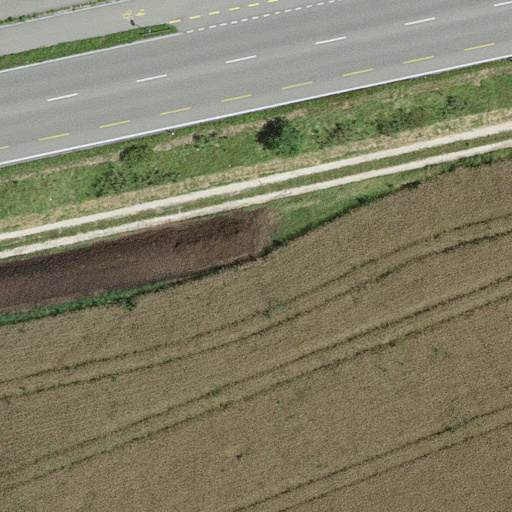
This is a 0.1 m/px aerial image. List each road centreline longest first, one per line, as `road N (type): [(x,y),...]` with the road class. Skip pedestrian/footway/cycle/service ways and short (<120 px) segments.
road 1 (track): [(511,130),(0,240)]
road 2 (primary): [(0,112),(511,4)]
